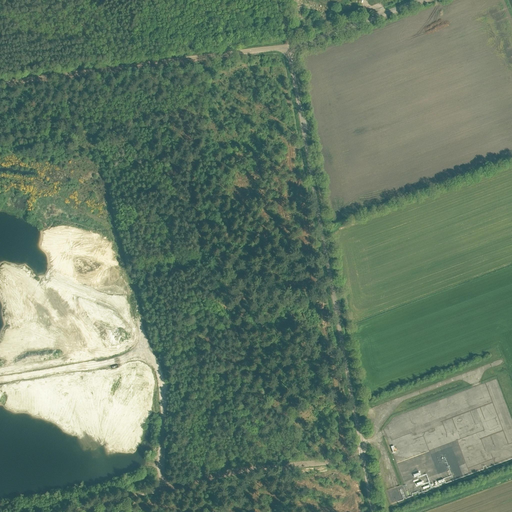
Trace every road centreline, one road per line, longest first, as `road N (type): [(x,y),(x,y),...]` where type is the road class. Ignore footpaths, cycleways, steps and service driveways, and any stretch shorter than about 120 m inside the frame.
road 1 (unclassified): [(372,511),(287,47)]
road 2 (tertiary): [(0,84),(287,47)]
road 3 (tertiary): [(287,47),(422,0)]
